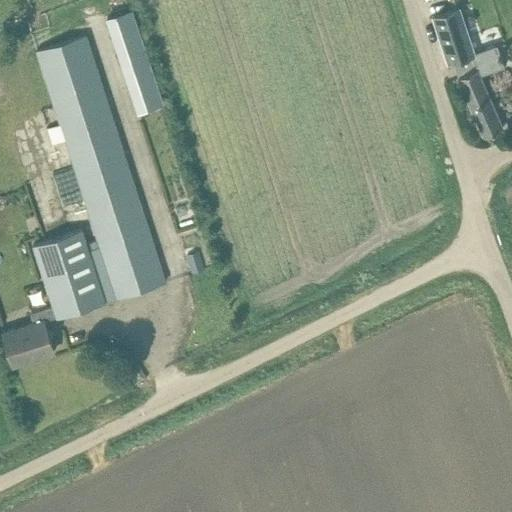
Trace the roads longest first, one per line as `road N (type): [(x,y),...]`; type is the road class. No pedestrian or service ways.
road 1 (unclassified): [(0,484),(488,244)]
road 2 (unclassified): [(465,175),(409,0)]
